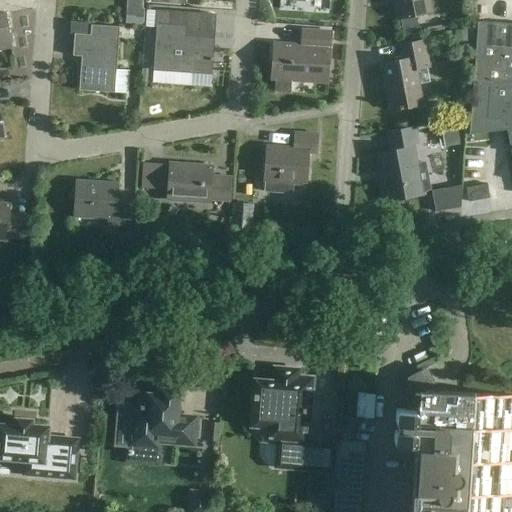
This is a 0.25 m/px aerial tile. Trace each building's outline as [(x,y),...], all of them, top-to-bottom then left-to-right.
[(394,0),(398,19),(432,13),(429,0),(394,0)] [(154,72),(211,75),(212,75),(215,39),(180,36),(181,26),(187,27),(188,13),(158,11),(154,72)] [(0,50),(12,48),(6,13),(0,14),(0,50)] [(419,34),(416,17),(400,19),(403,36),(419,34)] [(473,88),(474,88),(511,82),(511,23),(478,21),(473,88)] [(92,25),(91,35),(75,34),(73,56),(82,56),(80,91),(116,93),(120,27),(92,25)] [(272,79),(276,80),(275,92),(291,93),(292,81),(328,83),(331,32),(303,30),(302,45),(274,43),(272,79)] [(383,64),(392,111),(423,105),(417,70),(431,67),(426,41),(401,45),(403,60),(383,64)] [(118,70),(118,94),(133,94),(134,70),(118,70)] [(511,82),(474,88),(470,135),(508,130),(511,152),(511,82)] [(379,154),(384,185),(381,186),(385,206),(403,202),(402,199),(424,195),(425,195),(424,192),(431,189),(426,163),(419,165),(419,164),(418,164),(414,143),(420,142),(417,126),(388,132),(391,152),(379,154)] [(267,146),(264,183),(264,191),(292,194),(293,184),(305,185),(305,186),(307,186),(309,153),(317,153),(319,134),(296,132),(294,148),(267,146)] [(210,203),(211,199),(230,201),(232,178),(219,177),(218,181),(212,181),(212,167),(171,164),(168,200),(210,203)] [(75,217),(79,217),(108,219),(108,227),(132,229),(134,202),(132,202),(132,203),(124,202),(118,201),(120,184),(77,180),(75,217)] [(488,184),(467,188),(469,202),(490,198),(488,184)] [(432,191),(436,212),(461,208),(463,186),(432,191)] [(0,240),(8,241),(8,238),(27,239),(29,217),(16,216),(16,220),(9,219),(10,205),(0,203),(0,240)] [(233,203),(231,229),(253,230),(254,204),(233,203)] [(511,511),(511,395),(427,389),(418,372),(408,377),(406,409),(400,409),(399,409),(398,409),(397,410),(397,411),(396,412),(396,413),(394,439),(394,440),(394,441),(395,442),(396,443),(397,443),(417,445),(411,511),(511,511)] [(257,381),(253,425),(252,431),(261,441),(279,442),(277,467),(333,472),(336,445),(308,442),(313,379),(296,377),(296,381),(275,379),(274,382),(257,381)] [(133,421),(131,440),(195,445),(197,418),(178,416),(180,391),(161,389),(161,395),(141,394),(139,422),(133,421)] [(78,440),(49,437),(49,427),(33,425),(33,420),(17,419),(16,422),(0,420),(0,458),(26,461),(25,475),(75,479),(78,440)] [(339,454),(365,456),(366,443),(340,441),(339,454)] [(339,454),(338,467),(364,469),(365,456),(339,454)] [(362,481),(364,469),(338,467),(337,479),(362,481)] [(337,479),(336,491),(361,494),(362,481),(337,479)] [(360,506),(361,494),(336,491),(335,504),(360,506)]
